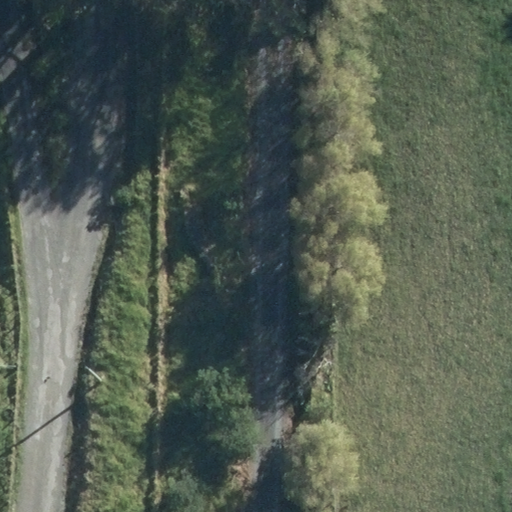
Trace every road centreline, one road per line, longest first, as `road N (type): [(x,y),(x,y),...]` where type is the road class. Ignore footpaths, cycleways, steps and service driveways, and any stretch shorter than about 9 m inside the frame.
road 1 (track): [(8,511),(28,237),(0,64)]
road 2 (track): [(28,237),(99,0)]
road 3 (track): [(247,511),(246,390)]
